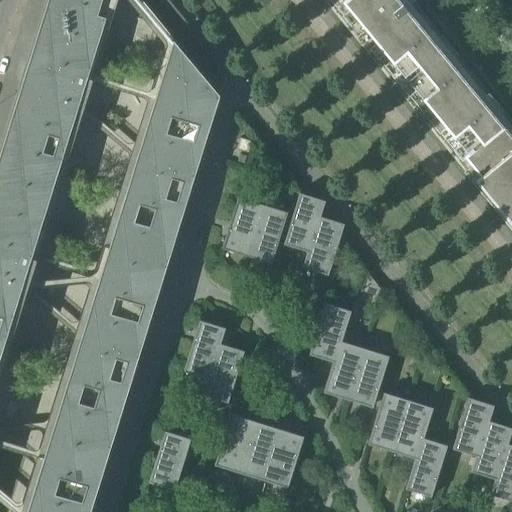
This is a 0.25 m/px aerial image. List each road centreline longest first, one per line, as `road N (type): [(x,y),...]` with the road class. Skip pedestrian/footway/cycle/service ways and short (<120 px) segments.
road 1 (residential): [(364,511),(261,321),(227,298),(175,280)]
road 2 (residential): [(105,511),(175,280)]
road 3 (residential): [(175,280),(233,83)]
